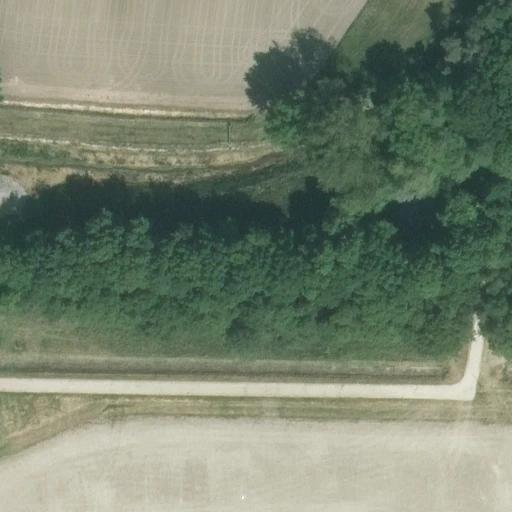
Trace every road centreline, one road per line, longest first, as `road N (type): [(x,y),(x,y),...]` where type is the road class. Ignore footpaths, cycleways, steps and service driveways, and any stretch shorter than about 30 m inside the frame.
road 1 (track): [(0,385),(462,391),(506,124)]
road 2 (track): [(511,124),(0,87)]
